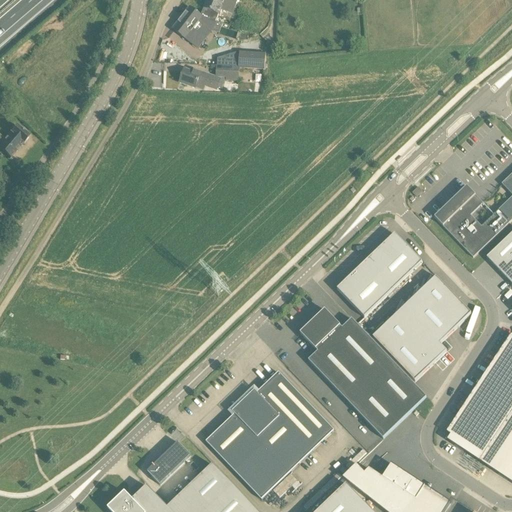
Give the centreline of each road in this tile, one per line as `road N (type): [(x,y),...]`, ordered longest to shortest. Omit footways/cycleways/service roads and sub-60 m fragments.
road 1 (tertiary): [(84,487),(388,196)]
road 2 (unclassified): [(388,196),(495,312),(493,330),(433,415),(431,457),(480,494),(511,504)]
road 3 (unclassified): [(0,311),(140,80),(175,0)]
road 4 (tertiary): [(0,273),(121,64),(138,0)]
road 5 (unclassified): [(127,0),(94,81),(0,222)]
road 6 (tertiary): [(388,196),(490,96)]
